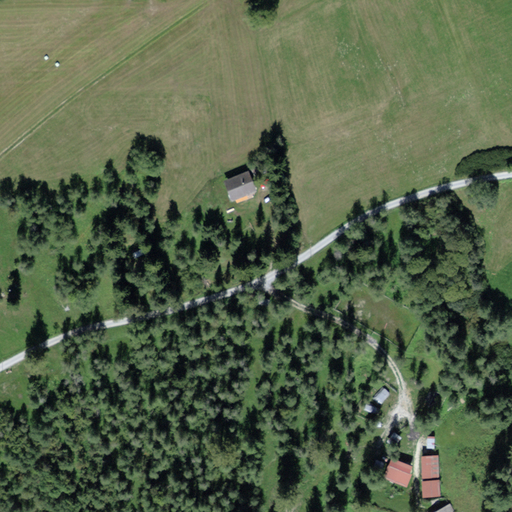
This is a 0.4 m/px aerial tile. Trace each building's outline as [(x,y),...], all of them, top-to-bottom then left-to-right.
[(250,172),(225,181),(231,199),(257,191),(250,172)] [(437,454),(422,454),(422,473),(437,473),(437,454)] [(413,465),(391,457),(384,475),(406,483),(413,465)] [(438,479),(421,479),(422,496),(439,495),(438,479)] [(451,511),(447,503),(426,511),(451,511)]
